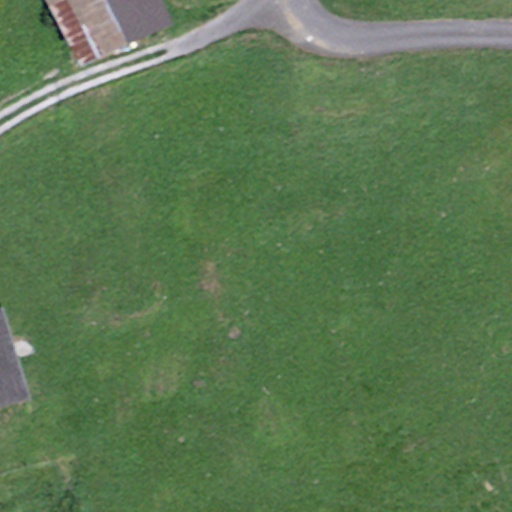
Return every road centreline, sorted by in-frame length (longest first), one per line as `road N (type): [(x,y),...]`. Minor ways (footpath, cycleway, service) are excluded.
road 1 (track): [(287,0),(47,95),(0,126)]
road 2 (unclassified): [(289,0),(312,29),(338,36),(511,32)]
